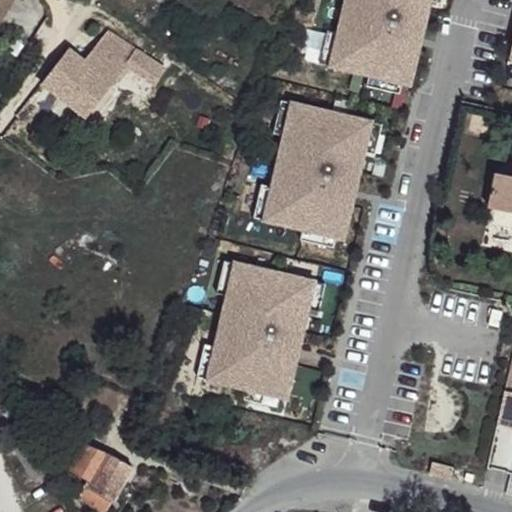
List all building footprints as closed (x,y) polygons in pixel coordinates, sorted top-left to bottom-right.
[(0,0),(0,24),(13,0),(0,0)] [(338,21),(332,55),(371,62),(405,69),(413,70),(423,18),(420,17),(423,2),(426,3),(426,0),(349,0),(345,23),(338,21)] [(321,53),(332,55),(338,21),(327,19),(321,53)] [(166,71),(110,35),(83,64),(69,55),(47,84),(88,116),(104,101),(122,77),(130,67),(158,82),(166,71)] [(371,62),(369,73),(403,80),(405,69),(371,62)] [(141,92),(122,77),(104,101),(120,117),(141,92)] [(169,90),(201,112),(212,98),(177,78),(169,90)] [(284,92),(278,127),(288,129),(295,94),(284,92)] [(279,180),(272,213),(312,221),(346,227),(354,229),(364,177),(360,176),(363,161),(366,162),(370,143),(376,109),(295,94),(288,129),(285,147),(292,148),(286,181),(279,180)] [(376,109),(370,143),(381,145),(387,111),(376,109)] [(511,167),(511,174),(493,171),(485,201),(511,205),(511,167)] [(262,211),(272,213),(279,180),(268,178),(262,211)] [(312,221),(310,232),(344,238),(346,227),(312,221)] [(228,291),(239,293),(245,258),(234,256),(228,291)] [(229,344),(223,377),(262,385),(296,391),(305,393),(314,340),(311,340),(314,325),(317,325),(320,307),(326,273),(245,258),(239,293),(235,311),(242,312),(236,345),(229,344)] [(320,307),(331,309),(338,275),(326,273),(320,307)] [(219,342),(212,375),(223,377),(229,344),(219,342)] [(511,362),(501,413),(511,415),(511,362)] [(262,385),(261,396),(294,402),(296,391),(262,385)] [(105,449),(76,434),(63,456),(75,463),(71,470),(88,478),(105,449)] [(103,511),(127,465),(105,449),(88,478),(82,491),(100,511),(103,511)] [(454,450),(451,462),(472,466),(475,454),(454,450)]
